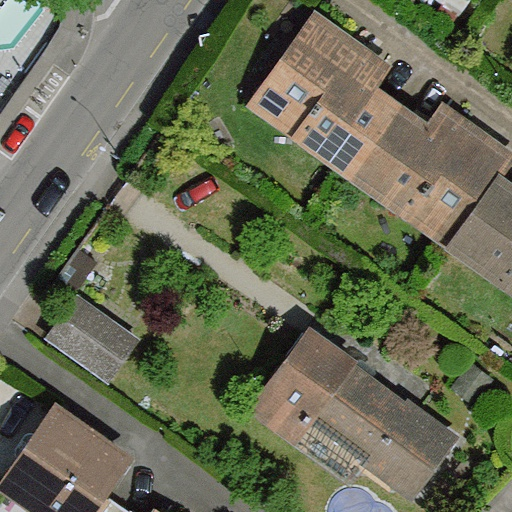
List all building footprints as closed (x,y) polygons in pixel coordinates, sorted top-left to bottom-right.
[(372,58),(316,19),(272,83),(316,115),(302,135),(355,173),(401,110),(359,78),(372,58)] [(256,102),(302,135),(316,115),(272,83),(256,102)] [(444,140),(401,110),(355,173),(409,213),(423,192),(467,224),(498,179),(511,159),(511,158),(457,120),(444,140)] [(511,188),(498,179),(467,224),(452,245),(507,282),(511,274),(511,188)] [(423,192),(409,213),(452,245),(467,224),(423,192)] [(71,311),(53,337),(97,370),(116,345),(71,311)] [(451,442),(313,340),(264,407),(301,435),(314,417),(415,491),(451,442)] [(125,459),(57,412),(7,484),(48,511),(86,511),(101,494),(125,459)] [(128,511),(101,494),(86,511),(128,511)]
